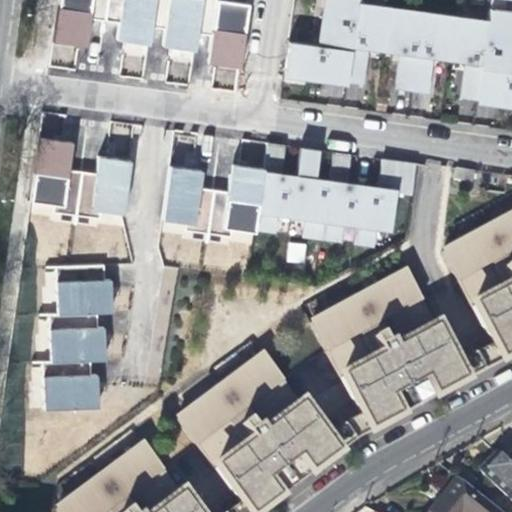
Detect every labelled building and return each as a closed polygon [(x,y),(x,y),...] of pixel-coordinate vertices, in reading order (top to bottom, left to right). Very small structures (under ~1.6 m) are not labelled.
[(243,69),(251,3),(223,0),(59,0),(54,43),(90,47),(95,0),(119,0),(115,42),(155,47),(154,57),(195,62),(198,33),(212,35),(208,65),(243,69)] [(286,43),(282,75),(311,79),(360,85),(365,50),(372,51),(388,53),(397,55),(392,90),(426,94),(430,59),(438,60),(455,63),(463,64),(458,99),(506,105),(511,106),(511,74),(510,74),(511,56),(511,13),(502,12),(487,10),(485,23),(354,5),(354,0),(323,0),(321,20),(317,48),(286,43)] [(488,0),(487,10),(502,12),(503,0),(488,0)] [(38,138),(31,211),(126,220),(132,160),(96,157),(95,172),(72,169),(74,141),(38,138)] [(265,144),(253,231),(273,233),(275,215),(302,219),(299,237),(338,243),(341,225),(354,227),(351,244),(371,247),(374,229),(387,231),(392,193),(409,195),(413,165),(378,160),(374,189),(368,188),(353,186),(342,185),(346,155),(314,151),(310,181),(302,180),(284,177),(278,177),(282,146),(265,144)] [(453,170),(451,181),(470,183),(471,172),(453,170)] [(260,511),(289,490),(358,439),(409,411),(511,356),(511,214),(441,253),(486,336),(447,357),(402,274),(309,324),(353,407),(317,431),(261,357),(177,419),(233,494),(208,511),(190,511),(141,446),(55,510),(56,511),(260,511)] [(289,242),(286,261),(303,263),(306,244),(289,242)] [(46,303),(49,410),(99,409),(97,362),(105,362),(104,314),(110,314),(109,265),(42,267),(44,303),(46,303)] [(511,472),(504,465),(495,456),(479,474),(511,506),(511,472)] [(493,511),(458,483),(439,505),(432,511),(493,511)]
